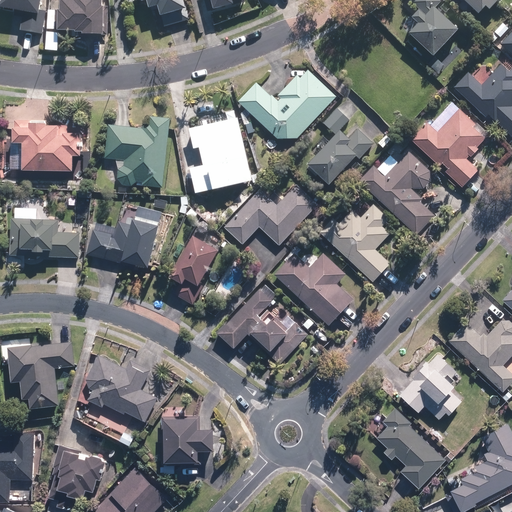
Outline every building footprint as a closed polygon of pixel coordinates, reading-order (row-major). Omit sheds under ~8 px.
[(36,9),(37,0),(0,0),(0,7),(2,7),(1,9),(11,11),(11,9),(22,11),(19,30),(41,34),(45,11),(36,9)] [(99,6),(99,0),(57,0),(57,9),(55,9),(55,29),(72,30),(72,31),(80,31),(80,33),(83,33),(83,34),(106,34),(106,6),(99,6)] [(183,6),(181,0),(139,0),(139,1),(141,0),(144,0),(147,7),(155,4),(158,15),(160,15),(163,26),(189,19),(184,5),(183,6)] [(206,0),(207,1),(209,1),(211,8),(231,3),(230,0),(206,0)] [(405,36),(429,59),(454,33),(430,10),(432,8),(433,9),(439,3),(436,0),(413,0),(410,4),(424,17),(421,19),(415,13),(407,21),(414,27),(405,36)] [(457,0),(457,1),(474,17),(481,9),(485,13),(496,2),(493,0),(457,0)] [(501,24),(487,38),(493,44),(507,29),(501,24)] [(511,31),(498,46),(511,58),(511,31)] [(466,74),(452,89),(484,119),(487,116),(511,139),(511,138),(511,68),(507,73),(499,66),(480,86),(466,74)] [(336,96),(307,69),(299,78),(296,75),(276,96),(279,99),(277,101),(270,95),(270,96),(255,82),(237,102),(276,139),(296,138),(336,96)] [(347,139),(339,131),(349,120),(336,108),(323,123),(334,133),(305,164),(326,185),(354,156),(358,159),(373,143),(357,129),(347,139)] [(430,121),(414,138),(442,165),(446,162),(452,167),(448,171),(465,187),(481,169),(469,158),(476,150),(475,149),(483,140),(471,129),(474,125),(458,110),(439,130),(430,121)] [(141,185),(161,187),(169,118),(147,115),(146,124),(142,123),(142,129),(107,124),(103,158),(123,160),(123,165),(117,170),(116,178),(121,185),(130,186),(135,182),(141,182),(141,185)] [(237,117),(187,128),(191,148),(197,147),(201,165),(188,168),(193,193),(251,180),(237,117)] [(65,133),(66,125),(43,125),(43,123),(30,123),(30,120),(13,120),(13,127),(10,127),(9,142),(19,143),(19,170),(70,171),(70,155),(78,156),(78,134),(65,133)] [(377,164),(362,180),(419,233),(437,214),(422,200),(425,198),(414,188),(415,186),(417,187),(426,187),(433,180),(432,170),(411,150),(388,175),(377,164)] [(258,174),(251,175),(252,183),(259,181),(258,174)] [(278,245),(316,204),(295,185),(275,206),(259,190),(223,227),(241,245),(258,227),(278,245)] [(319,232),(372,282),(390,263),(374,249),(388,233),(381,226),(388,219),(372,204),(360,217),(351,210),(338,224),(332,218),(319,232)] [(181,205),(178,212),(184,214),(187,207),(181,205)] [(152,214),(128,207),(120,233),(118,231),(122,215),(110,211),(106,227),(87,223),(83,245),(113,252),(112,256),(139,263),(152,214)] [(190,208),(185,214),(191,219),(196,214),(190,208)] [(78,258),(79,232),(57,232),(57,220),(10,218),(8,255),(23,256),(23,259),(36,259),(36,256),(78,258)] [(190,236),(166,276),(178,283),(172,294),(191,305),(202,286),(197,283),(216,251),(190,236)] [(293,253),(273,274),(327,326),(352,299),(336,284),(345,274),(322,253),(308,268),(293,253)] [(259,319),(256,317),(271,301),(258,289),(216,334),(229,346),(232,349),(247,333),(267,350),(266,352),(279,364),(307,334),(294,322),(287,329),(266,310),(259,319)] [(468,321),(451,338),(505,390),(511,382),(511,369),(505,363),(511,355),(511,318),(503,319),(489,334),(486,331),(483,335),(468,321)] [(73,366),(70,342),(31,346),(31,345),(6,348),(10,383),(18,382),(20,399),(27,399),(28,409),(57,406),(53,368),(73,366)] [(402,392),(421,410),(427,404),(441,418),(449,409),(452,412),(464,400),(453,389),(459,382),(456,379),(457,378),(454,374),(460,369),(447,356),(446,357),(442,352),(432,363),(429,361),(414,376),(416,378),(402,392)] [(125,369),(96,355),(84,380),(87,388),(91,390),(86,400),(101,407),(102,404),(123,414),(124,412),(132,417),(130,421),(138,424),(140,420),(144,422),(156,398),(139,390),(149,370),(129,360),(125,369)] [(403,468),(422,486),(448,458),(412,424),(414,421),(398,406),(385,419),(390,424),(379,435),(390,446),(386,449),(394,457),(398,453),(408,463),(403,468)] [(199,416),(161,416),(161,463),(178,463),(178,465),(200,464),(200,452),(211,452),(211,430),(199,430),(199,416)] [(454,488),(465,510),(479,502),(478,500),(511,482),(511,424),(510,421),(483,435),(490,449),(487,451),(490,458),(477,464),(480,468),(462,477),(465,482),(454,488)] [(123,432),(118,441),(126,446),(131,436),(123,432)] [(29,481),(31,435),(11,434),(10,441),(0,440),(0,502),(7,503),(8,480),(29,481)] [(81,450),(58,445),(52,468),(51,475),(52,475),(46,498),(49,498),(45,511),(73,511),(77,499),(80,500),(83,490),(91,492),(94,479),(98,480),(103,462),(100,461),(98,458),(90,456),(87,458),(79,456),(81,450)] [(162,474),(173,473),(173,466),(162,466),(162,474)] [(152,511),(166,498),(136,470),(96,511),(152,511)]
